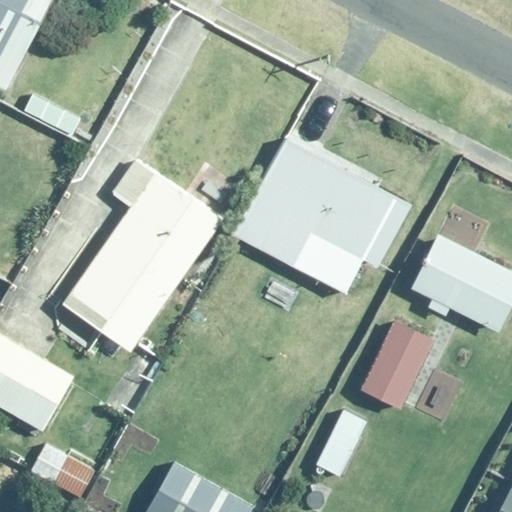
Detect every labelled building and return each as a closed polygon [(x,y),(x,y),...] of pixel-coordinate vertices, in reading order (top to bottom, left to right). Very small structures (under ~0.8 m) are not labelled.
[(50,0),(0,0),(0,78),(9,83),(50,0)] [(411,200),(285,128),(227,230),(291,267),(310,233),(371,269),(411,200)] [(222,217),(134,153),(108,189),(129,205),(59,302),(125,351),(222,217)] [(511,300),(511,265),(439,226),(406,287),(425,297),(422,304),(443,316),(449,304),(496,329),(511,300)] [(434,333),(391,311),(355,385),(399,406),(434,333)] [(73,373),(0,329),(0,404),(40,428),(73,373)] [(371,418),(341,401),(308,460),(338,477),(371,418)] [(93,464),(42,437),(25,470),(76,497),(93,464)] [(253,511),(255,509),(169,457),(136,511),(253,511)] [(511,511),(511,474),(491,511),(511,511)]
